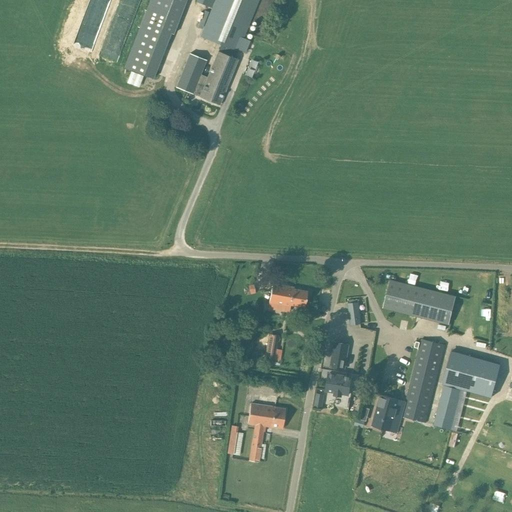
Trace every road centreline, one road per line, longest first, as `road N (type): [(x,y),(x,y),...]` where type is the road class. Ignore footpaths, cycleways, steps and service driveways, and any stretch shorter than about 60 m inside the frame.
road 1 (unclassified): [(288,511),(341,262),(181,250),(178,236),(214,142),(213,124)]
road 2 (track): [(0,246),(181,250)]
